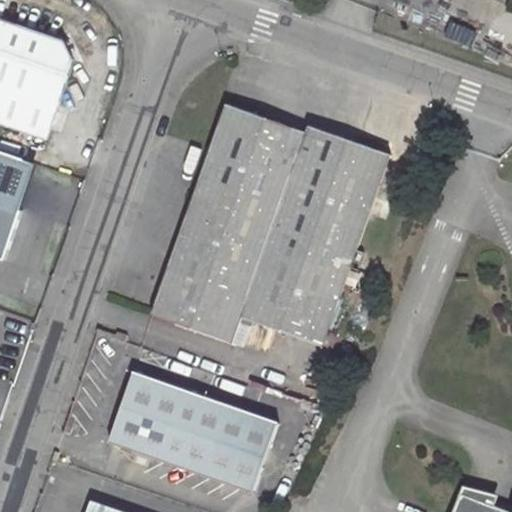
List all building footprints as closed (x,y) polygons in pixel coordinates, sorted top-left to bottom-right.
[(65,41),(0,18),(0,123),(48,140),(75,62),(65,41)] [(231,104),(155,312),(236,341),(244,317),(325,346),(351,272),(360,248),(394,155),(312,125),(309,132),(231,104)] [(360,248),(351,272),(362,276),(370,251),(360,248)] [(112,441),(256,493),(282,422),(137,371),(112,441)] [(511,511),(511,509),(459,488),(449,511),(511,511)] [(89,511),(128,511),(93,500),(89,511)]
